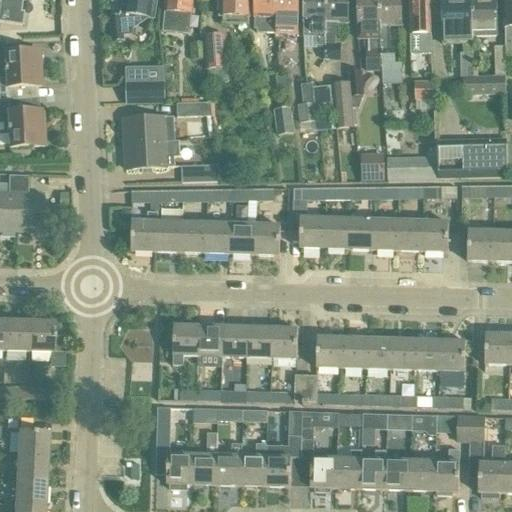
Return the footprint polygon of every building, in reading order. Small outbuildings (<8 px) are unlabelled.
[(0,0),(0,22),(21,26),(23,14),(20,13),(21,0),(0,0)] [(121,0),(119,17),(109,18),(112,43),(124,42),(124,37),(133,36),(134,30),(151,20),(154,20),(157,0),(121,0)] [(166,0),(163,32),(189,35),(193,0),(166,0)] [(220,0),(220,17),(224,17),(223,25),(249,26),(249,0),(220,0)] [(256,0),(255,30),(258,30),(257,34),(276,35),(277,19),(277,0),(256,0)] [(277,0),(277,19),(276,35),(298,36),(299,0),(277,0)] [(305,0),(305,22),(304,36),(305,48),(325,49),(325,48),(326,0),(305,0)] [(348,0),(326,0),(325,48),(325,49),(325,61),(340,61),(340,45),(334,45),(334,39),(335,23),(348,24),(348,0)] [(382,73),(379,0),(357,0),(358,39),(372,39),(372,49),(367,49),(368,73),(382,73)] [(401,0),(379,0),(382,73),(383,86),(402,85),(401,65),(397,65),(396,48),(389,48),(389,27),(402,26),(401,0)] [(410,0),(412,34),(412,54),(431,53),(430,0),(410,0)] [(471,69),(471,77),(475,77),(475,69),(474,36),(473,0),(443,0),(444,44),(464,44),(465,53),(473,53),(474,69),(471,69)] [(498,0),(473,0),(475,36),(499,36),(498,0)] [(205,38),(207,71),(228,69),(225,36),(205,38)] [(207,71),(205,38),(203,38),(204,44),(191,45),(192,60),(205,60),(206,71),(207,71)] [(496,47),(497,71),(505,71),(504,47),(496,47)] [(0,100),(32,99),(31,86),(39,86),(38,51),(3,53),(4,79),(0,78),(0,100)] [(479,77),(475,77),(471,77),(463,77),(464,97),(506,96),(505,71),(497,71),(497,77),(479,77)] [(362,72),(350,72),(354,110),(359,109),(364,97),(362,72)] [(127,106),(166,106),(165,83),(126,84),(127,106)] [(432,83),(415,83),(416,102),(433,101),(432,83)] [(351,84),(334,86),(335,100),(334,100),(338,130),(354,129),(353,110),(354,110),(351,84)] [(333,88),(316,89),(317,101),(320,123),(319,123),(320,131),(338,130),(334,100),(333,88)] [(33,110),(32,99),(0,100),(0,123),(7,123),(8,148),(43,146),(41,109),(33,110)] [(316,106),(299,107),(300,123),(319,122),(319,123),(320,123),(317,101),(316,101),(316,106)] [(178,119),(213,118),(213,105),(178,105),(178,119)] [(295,135),(291,109),(274,111),(277,137),(295,135)] [(125,145),(166,143),(175,142),(173,119),(165,119),(165,118),(124,120),(125,145)] [(378,129),(378,152),(390,152),(391,129),(378,129)] [(479,180),(478,141),(437,142),(437,158),(439,158),(439,181),(479,180)] [(478,141),(479,180),(508,180),(507,141),(478,141)] [(166,143),(125,145),(126,170),(167,168),(175,167),(174,158),(180,158),(179,142),(175,142),(166,143)] [(385,157),(362,158),(363,182),(385,181),(385,157)] [(438,181),(439,181),(439,158),(437,158),(410,159),(410,182),(438,181)] [(410,182),(410,159),(387,159),(388,182),(410,182)] [(182,185),(221,183),(219,167),(181,168),(182,185)] [(0,232),(15,233),(17,177),(8,177),(8,195),(0,194),(0,232)] [(17,177),(15,233),(41,234),(42,196),(27,195),(27,178),(17,177)] [(495,200),(495,187),(462,188),(462,200),(470,200),(495,200)] [(511,187),(495,187),(495,200),(511,199),(511,187)] [(423,201),(457,201),(457,188),(424,189),(423,201)] [(350,202),(374,202),(375,189),(350,190),(350,202)] [(374,202),(399,202),(399,189),(375,189),(374,202)] [(399,202),(423,201),(424,189),(399,189),(399,202)] [(294,190),(294,203),(325,203),(326,190),(294,190)] [(325,203),(350,202),(350,190),(326,190),(325,203)] [(206,204),(231,204),(231,191),(207,192),(206,204)] [(229,255),(254,256),(256,191),(231,191),(231,204),(249,204),(248,226),(230,226),(229,255)] [(279,257),(280,228),(256,227),(257,204),(274,203),(274,191),(256,191),(254,256),(279,257)] [(151,212),(157,212),(158,192),(131,192),(131,206),(150,205),(151,212)] [(159,205),(182,204),(182,192),(158,192),(157,212),(159,212),(159,205)] [(182,204),(206,204),(207,192),(182,192),(182,204)] [(67,195),(59,195),(59,207),(67,207),(67,195)] [(156,253),(157,223),(157,214),(148,213),(147,223),(133,223),(132,252),(156,253)] [(324,251),(325,220),(301,219),(300,250),(324,251)] [(324,251),(348,251),(349,221),(325,220),(324,251)] [(348,251),(373,252),(374,222),(349,221),(348,251)] [(373,252),(397,253),(398,223),(374,222),(373,252)] [(156,253),(180,254),(181,224),(157,223),(156,253)] [(397,253),(422,254),(423,223),(398,223),(397,253)] [(447,254),(448,224),(423,223),(422,254),(447,254)] [(180,254),(205,255),(206,225),(181,224),(180,254)] [(205,255),(229,255),(230,226),(206,225),(205,255)] [(468,262),(493,263),(494,233),(469,232),(468,262)] [(493,263),(511,263),(511,233),(494,233),(493,263)] [(5,352),(29,352),(30,323),(5,322),(5,352)] [(30,323),(29,352),(54,353),(65,353),(65,337),(55,336),(55,324),(30,323)] [(173,357),(172,368),(183,368),(183,357),(198,357),(199,327),(174,326),(173,357)] [(198,357),(222,358),(223,328),(199,327),(198,357)] [(222,358),(246,359),(247,329),(223,328),(222,358)] [(246,359),(271,360),(272,329),(247,329),(246,359)] [(296,360),(297,330),(272,329),(271,360),(296,360)] [(484,366),(509,366),(510,336),(485,335),(484,366)] [(341,369),(342,339),(317,338),(316,368),(341,369)] [(366,340),(342,339),(341,369),(365,369),(366,340)] [(390,341),(366,340),(365,369),(389,370),(390,341)] [(414,341),(390,341),(389,370),(414,371),(414,341)] [(439,342),(414,341),(414,371),(438,371),(439,342)] [(464,343),(439,342),(438,371),(463,372),(464,343)] [(270,394),(269,407),(294,407),(294,403),(306,404),(306,378),(295,377),(294,394),(270,394)] [(317,395),(318,378),(306,378),(306,404),(317,404),(323,404),(323,408),(340,408),(340,396),(317,395)] [(4,388),(3,400),(28,401),(28,388),(4,388)] [(28,388),(28,401),(52,402),(52,389),(28,388)] [(196,404),(197,391),(180,391),(179,403),(196,404)] [(221,405),(221,392),(197,391),(196,404),(221,405)] [(245,406),(245,393),(221,392),(221,405),(245,406)] [(269,407),(270,394),(245,393),(245,406),(269,407)] [(364,409),(364,397),(340,396),(340,408),(364,409)] [(388,410),(388,397),(364,397),(364,409),(388,410)] [(412,410),(413,398),(388,397),(388,410),(412,410)] [(413,398),(412,410),(437,411),(437,399),(413,398)] [(437,399),(437,411),(464,412),(464,404),(463,404),(463,399),(437,399)] [(491,413),(508,413),(508,401),(491,400),(491,413)] [(169,436),(170,410),(158,409),(157,435),(169,436)] [(193,424),(218,424),(219,411),(194,411),(193,424)] [(218,424),(243,424),(244,412),(219,411),(218,424)] [(244,412),(243,424),(267,425),(267,413),(244,412)] [(303,414),(302,438),(301,454),(312,455),(313,439),(314,439),(314,426),(314,414),(303,414)] [(362,428),(362,416),(338,415),(338,427),(362,428)] [(362,416),(362,428),(363,428),(363,431),(386,432),(386,429),(387,417),(362,416)] [(386,429),(386,432),(411,433),(411,430),(412,417),(387,417),(386,429)] [(437,418),(426,418),(426,434),(429,437),(437,437),(437,418)] [(458,444),(469,444),(470,419),(459,419),(458,444)] [(470,419),(469,444),(470,444),(470,458),(481,459),(481,444),(482,445),(483,429),(485,429),(486,419),(483,419),(470,419)] [(19,431),(18,456),(48,458),(49,433),(19,431)] [(216,487),(217,457),(218,435),(207,435),(206,457),(192,456),(191,486),(216,487)] [(268,446),(266,446),(265,489),(290,490),(291,470),(301,470),(301,454),(302,438),(289,438),(289,448),(268,448),(268,446)] [(241,488),(242,458),(243,446),(232,446),(232,457),(217,457),(216,487),(241,488)] [(241,488),(265,489),(266,446),(257,446),(256,458),(242,458),(241,488)] [(478,495),(482,495),(482,501),(494,501),(494,495),(503,496),(504,465),(505,448),(493,448),(492,465),(479,465),(478,495)] [(447,498),(447,494),(458,494),(459,464),(459,451),(450,451),(449,464),(434,464),(434,494),(436,494),(436,498),(447,498)] [(360,491),(361,461),(361,452),(352,452),(352,461),(337,461),(336,491),(360,491)] [(384,492),(385,462),(385,453),(376,453),(376,462),(361,461),(360,491),(384,492)] [(182,486),(191,486),(192,456),(168,455),(167,486),(170,486),(170,491),(182,492),(182,486)] [(18,456),(17,481),(47,482),(48,458),(18,456)] [(325,494),(326,490),(336,491),(337,461),(311,460),(310,490),(315,490),(315,494),(325,494)] [(384,492),(409,493),(410,463),(385,462),(384,492)] [(409,493),(434,494),(434,464),(410,463),(409,493)] [(503,496),(511,495),(511,465),(504,465),(503,496)] [(139,481),(139,466),(131,466),(131,481),(139,481)] [(17,481),(15,505),(45,507),(47,482),(17,481)]
